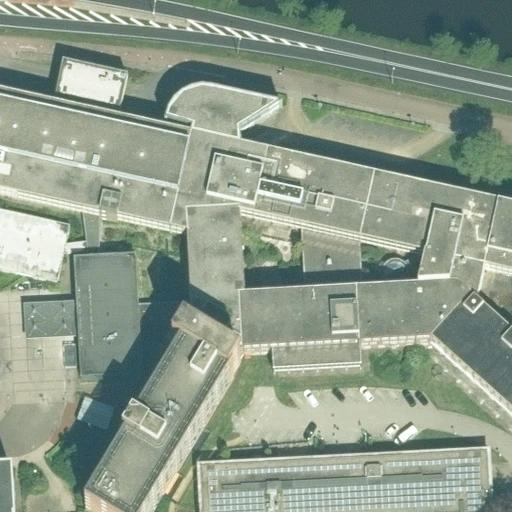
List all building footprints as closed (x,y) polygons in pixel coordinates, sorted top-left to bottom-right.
[(0,198),(81,216),(85,245),(87,256),(87,262),(73,263),(76,316),(75,316),(73,317),(72,318),(71,319),(70,320),(70,321),(69,323),(69,324),(70,325),(70,327),(71,328),(72,329),(73,330),(74,330),(76,331),(77,331),(80,384),(142,380),(140,332),(142,330),(145,328),(148,327),(151,326),(154,325),(157,325),(160,325),(163,325),(166,325),(169,325),(172,326),(175,327),(178,329),(181,330),(183,332),(172,350),(180,355),(141,421),(136,430),(133,429),(123,445),(125,447),(86,511),(153,511),(229,386),(228,385),(240,365),(239,365),(243,358),(278,354),(278,374),(369,369),(368,351),(431,348),(511,420),(511,340),(510,338),(511,334),(511,214),(247,156),(200,146),(114,127),(119,107),(123,84),(124,83),(65,70),(65,72),(60,94),(56,114),(0,101),(0,198)] [(201,130),(200,146),(247,156),(248,143),(248,130),(288,107),(232,94),(215,91),(200,94),(189,99),(180,109),(176,122),(201,130)] [(87,256),(85,245),(67,246),(74,227),(0,211),(0,273),(27,279),(59,286),(65,257),(87,256)] [(486,511),(483,501),(488,500),(486,458),(358,464),(341,465),(325,466),(200,472),(202,511),(486,511)] [(0,511),(14,511),(13,480),(0,480),(0,511)]
